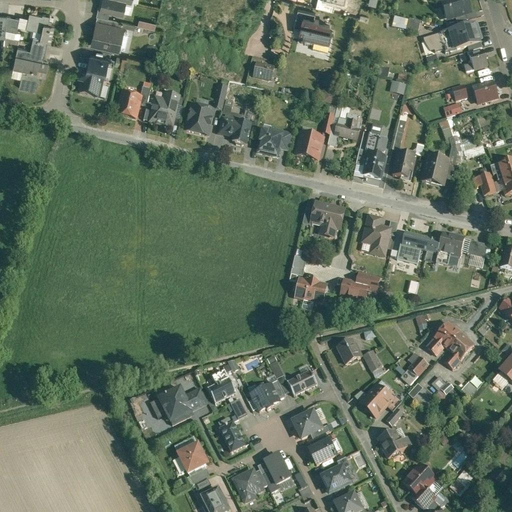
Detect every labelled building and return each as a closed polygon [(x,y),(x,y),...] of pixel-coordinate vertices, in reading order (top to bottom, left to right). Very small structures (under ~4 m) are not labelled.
[(125,0),(103,0),(101,8),(101,9),(110,11),(123,14),(126,0),(125,0)] [(467,0),(458,0),(442,5),(446,15),(452,13),(453,19),(456,18),(458,25),(469,21),(467,16),(472,14),(467,0)] [(101,8),(98,8),(97,15),(98,16),(108,18),(110,11),(101,9),(101,8)] [(316,13),(298,9),(294,26),(301,28),(303,16),(314,19),(316,13)] [(50,15),(43,14),(43,15),(30,12),(27,27),(42,31),(41,37),(49,39),(49,40),(51,41),(55,25),(52,24),(53,21),(49,20),(50,15)] [(20,18),(7,16),(7,17),(6,29),(17,32),(20,18)] [(108,18),(98,16),(96,24),(98,24),(99,24),(122,29),(122,26),(123,22),(108,18)] [(314,19),(303,16),(301,28),(299,36),(307,38),(305,45),(329,51),(334,32),(329,30),(330,26),(318,23),(319,20),(314,19)] [(156,23),(139,19),(138,26),(154,30),(156,23)] [(409,22),(402,20),(400,30),(407,31),(409,22)] [(421,22),(410,20),(409,22),(407,31),(418,34),(421,22)] [(122,29),(99,24),(98,24),(94,44),(117,49),(117,48),(122,30),(122,29)] [(475,25),(424,41),(425,44),(432,42),(436,54),(445,52),(446,55),(467,48),(481,44),(475,25)] [(122,30),(117,48),(123,50),(125,49),(129,33),(128,31),(122,30)] [(41,37),(34,36),(32,41),(47,45),(49,40),(49,39),(41,37)] [(47,45),(32,41),(31,49),(46,53),(47,45)] [(481,44),(467,48),(469,53),(482,49),(481,44)] [(31,49),(18,47),(14,65),(28,68),(27,71),(23,70),(19,87),(36,91),(38,81),(41,82),(42,76),(45,76),(48,62),(44,61),(46,53),(31,49)] [(484,54),(470,58),(473,66),(465,68),(467,74),(488,67),(484,54)] [(86,70),(84,76),(82,76),(80,84),(82,85),(80,95),(99,99),(103,81),(109,83),(114,61),(91,56),(88,71),(86,70)] [(436,56),(427,59),(429,64),(438,61),(436,56)] [(274,69),(257,65),(254,78),(267,81),(269,75),(273,76),(274,69)] [(389,72),(378,69),(376,77),(387,80),(389,72)] [(405,87),(392,84),(390,94),(403,97),(405,87)] [(493,84),(478,89),(479,92),(477,93),(479,99),(478,99),(480,104),(482,103),(483,104),(498,100),(493,84)] [(227,89),(219,87),(214,110),(222,112),(227,89)] [(464,87),(453,90),(457,102),(468,99),(464,87)] [(151,91),(143,89),(141,99),(139,106),(147,108),(148,104),(151,91)] [(141,99),(124,95),(118,116),(136,120),(139,106),(141,99)] [(164,101),(156,99),(154,106),(150,123),(150,124),(173,129),(180,98),(166,95),(164,101)] [(147,108),(144,122),(150,123),(154,106),(148,104),(147,108)] [(344,107),(338,106),(335,119),(339,120),(341,120),(344,107)] [(459,106),(444,110),(447,119),(462,115),(459,106)] [(214,112),(193,107),(190,119),(187,120),(186,124),(188,127),(187,132),(208,138),(214,112)] [(341,120),(339,120),(337,130),(335,136),(339,137),(357,142),(361,125),(358,125),(359,119),(348,116),(347,122),(341,120)] [(335,119),(327,117),(323,134),(331,136),(332,129),(335,119)] [(235,123),(223,120),(219,135),(231,138),(231,137),(235,123)] [(251,125),(238,122),(238,123),(235,123),(231,137),(234,138),(233,143),(235,144),(236,146),(242,148),(244,146),(246,147),(251,125)] [(337,130),(332,129),(331,136),(328,147),(336,149),(339,137),(335,136),(337,130)] [(284,134),(272,131),(271,134),(263,133),(260,143),(261,143),(259,154),(267,156),(267,154),(271,155),(270,156),(279,158),(281,150),(284,134)] [(404,135),(397,133),(393,149),(400,151),(404,135)] [(293,136),(284,134),(281,150),(289,152),(293,136)] [(370,135),(364,134),(360,151),(366,153),(370,135)] [(380,138),(370,135),(366,153),(367,153),(365,162),(368,163),(370,156),(374,157),(375,154),(376,154),(377,153),(380,139),(380,138)] [(323,141),(302,136),(297,157),(318,162),(323,141)] [(388,141),(380,139),(377,153),(385,155),(388,141)] [(456,148),(452,149),(449,162),(448,168),(455,170),(457,159),(458,155),(456,148)] [(483,149),(464,154),(466,160),(485,155),(483,149)] [(366,153),(360,151),(357,166),(363,167),(365,162),(367,153),(366,153)] [(407,155),(398,153),(393,177),(408,181),(410,173),(412,174),(416,157),(415,157),(415,159),(407,157),(407,155)] [(374,157),(370,156),(368,163),(365,176),(380,180),(385,160),(374,157)] [(449,162),(429,157),(422,184),(431,186),(432,184),(444,187),(448,168),(449,162)] [(463,160),(457,159),(455,170),(460,171),(463,160)] [(511,162),(491,169),(494,177),(497,176),(499,183),(503,182),(511,178),(511,162)] [(491,175),(474,180),(476,188),(481,187),(482,189),(494,185),(491,175)] [(511,178),(503,182),(506,192),(504,193),(506,198),(511,196),(511,198),(511,178)] [(494,185),(482,189),(485,198),(497,194),(494,185)] [(343,212),(317,206),(316,213),(313,226),(323,229),(322,236),(334,239),(336,232),(338,232),(343,212)] [(316,213),(307,210),(303,226),(312,228),(313,226),(316,213)] [(381,221),(369,218),(363,244),(373,246),(371,255),(385,258),(390,237),(391,231),(389,231),(379,228),(381,221)] [(399,225),(391,223),(389,231),(391,231),(390,237),(395,239),(399,225)] [(433,241),(406,234),(402,247),(421,252),(428,253),(430,253),(433,241)] [(465,241),(443,236),(441,244),(439,254),(437,266),(448,268),(451,257),(460,259),(465,241)] [(433,241),(430,253),(428,253),(425,263),(437,266),(439,254),(441,244),(439,244),(438,245),(433,244),(433,241)] [(488,247),(467,242),(470,243),(467,256),(485,260),(488,247)] [(399,262),(417,266),(421,252),(402,247),(399,262)] [(511,252),(505,250),(501,270),(506,271),(505,274),(508,275),(511,276),(511,274),(511,252)] [(307,261),(295,258),(291,276),(303,279),(307,261)] [(499,267),(494,266),(491,278),(496,279),(499,267)] [(380,280),(365,277),(364,277),(364,278),(362,286),(368,288),(367,292),(375,294),(376,294),(379,281),(380,280)] [(326,288),(301,283),(301,282),(300,283),(297,298),(297,299),(298,299),(305,301),(305,303),(313,305),(313,303),(322,305),(323,304),(322,304),(326,289),(326,288)] [(362,286),(345,283),(341,300),(364,305),(365,304),(367,292),(368,288),(362,286)] [(419,285),(411,283),(408,295),(416,297),(419,285)] [(511,304),(508,301),(500,310),(506,315),(511,309),(511,304)] [(424,318),(417,319),(419,332),(427,330),(424,318)] [(446,327),(433,342),(442,350),(446,354),(460,339),(446,327)] [(471,349),(460,339),(446,354),(450,357),(458,364),(471,349)] [(363,360),(354,341),(340,349),(349,367),(363,360)] [(442,350),(434,343),(427,351),(435,359),(442,350)] [(380,363),(375,353),(365,358),(370,368),(380,363)] [(450,357),(442,365),(450,373),(458,364),(450,357)] [(419,359),(405,375),(413,382),(428,366),(419,359)] [(511,361),(501,374),(511,384),(511,361)] [(380,363),(370,368),(373,374),(383,370),(380,363)] [(230,368),(224,371),(227,376),(232,373),(230,368)] [(227,376),(226,377),(229,382),(235,379),(232,373),(227,376)] [(311,374),(288,385),(294,399),(318,387),(311,374)] [(284,378),(277,382),(278,383),(280,387),(287,383),(284,378)] [(235,379),(229,382),(235,392),(240,389),(235,379)] [(423,392),(414,402),(425,413),(435,402),(439,405),(452,392),(440,379),(432,387),(430,385),(423,392)] [(229,382),(208,392),(216,407),(237,396),(235,392),(229,382)] [(280,387),(278,383),(270,387),(271,388),(279,403),(286,399),(280,387)] [(476,391),(469,384),(461,392),(469,399),(476,391)] [(271,388),(265,391),(264,388),(258,391),(259,394),(252,398),(254,402),(253,402),(260,415),(267,411),(268,413),(273,410),(272,409),(280,405),(279,403),(271,388)] [(378,388),(364,404),(370,410),(369,411),(378,419),(386,409),(393,401),(392,401),(378,388)] [(409,397),(414,402),(423,392),(418,388),(409,397)] [(181,391),(167,398),(165,398),(166,399),(159,402),(167,418),(166,418),(165,420),(167,424),(169,424),(170,423),(173,429),(187,422),(185,419),(193,415),(185,401),(184,398),(185,396),(183,392),(181,391)] [(202,392),(185,401),(192,414),(209,406),(202,392)] [(396,396),(392,401),(393,401),(386,409),(393,415),(403,403),(396,396)] [(129,402),(139,433),(150,430),(148,426),(154,424),(145,397),(129,402)] [(240,402),(231,407),(234,413),(243,408),(240,402)] [(243,408),(234,413),(239,422),(248,418),(243,408)] [(397,413),(386,425),(391,430),(401,417),(397,413)] [(313,415),(294,424),(302,441),(311,437),(321,431),(317,422),(313,415)] [(234,425),(228,428),(227,428),(226,428),(226,429),(220,432),(232,456),(246,449),(234,425)] [(321,431),(311,437),(314,442),(326,436),(330,434),(327,428),(322,430),(323,431),(321,431)] [(401,445),(395,433),(379,441),(389,461),(410,450),(406,443),(401,445)] [(468,441),(462,434),(457,439),(463,446),(468,441)] [(314,442),(310,444),(313,451),(329,443),(326,436),(314,442)] [(444,438),(439,441),(443,448),(448,444),(444,438)] [(313,451),(310,453),(317,468),(337,458),(329,443),(313,451)] [(198,448),(179,458),(181,462),(180,462),(185,473),(187,472),(189,476),(205,468),(207,467),(198,448)] [(290,482),(278,458),(265,464),(270,474),(277,488),(278,488),(290,482)] [(346,460),(330,468),(333,474),(343,469),(344,472),(351,468),(346,460)] [(205,468),(189,476),(190,480),(197,477),(201,485),(208,481),(211,480),(205,468)] [(333,474),(322,480),(330,495),(351,485),(344,472),(343,469),(333,474)] [(434,482),(419,469),(404,486),(415,496),(411,500),(415,504),(426,492),(434,482)] [(263,478),(260,473),(255,476),(262,492),(268,489),(263,478)] [(472,481),(463,473),(450,490),(458,497),(472,481)] [(253,474),(235,483),(246,506),(255,501),(254,498),(263,493),(262,492),(255,476),(253,474)] [(277,488),(270,474),(263,478),(268,489),(271,496),(280,492),(278,488),(277,488)] [(300,475),(295,477),(301,490),(306,488),(300,475)] [(197,477),(190,480),(194,488),(195,488),(201,485),(197,477)] [(201,485),(195,488),(199,495),(211,489),(208,481),(201,485)] [(219,491),(201,500),(205,507),(204,507),(202,508),(204,511),(228,511),(227,508),(222,499),(219,491)] [(426,492),(415,504),(424,511),(433,503),(435,500),(426,492)] [(435,500),(433,503),(439,508),(446,500),(440,495),(435,500)] [(361,511),(354,497),(335,506),(338,511),(361,511)] [(301,500),(282,509),(283,511),(297,511),(298,511),(311,511),(315,510),(312,502),(304,505),(301,500)]
